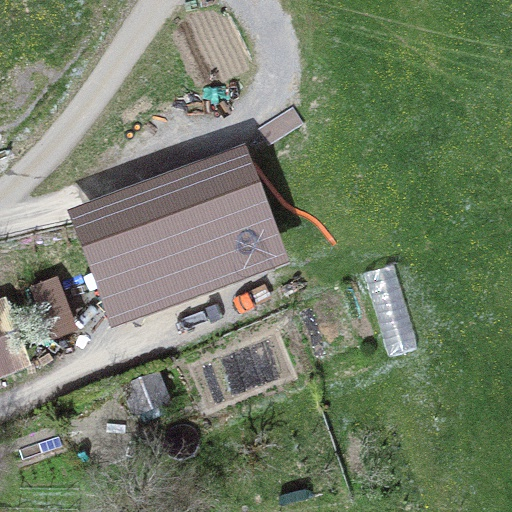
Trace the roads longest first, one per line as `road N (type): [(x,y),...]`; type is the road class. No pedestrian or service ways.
road 1 (track): [(0,218),(102,193),(196,152),(247,117),(279,68),(277,43),(251,0)]
road 2 (track): [(152,0),(67,131),(0,192)]
